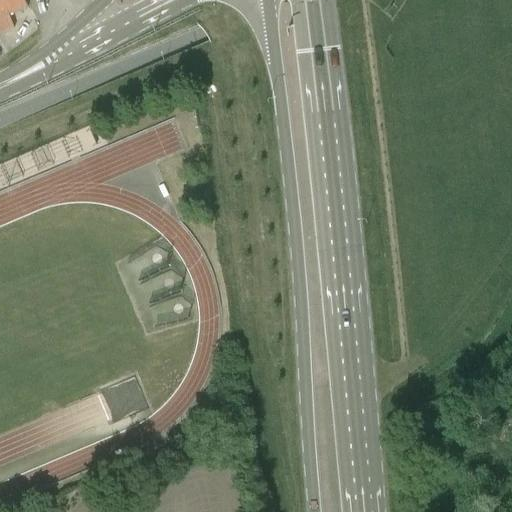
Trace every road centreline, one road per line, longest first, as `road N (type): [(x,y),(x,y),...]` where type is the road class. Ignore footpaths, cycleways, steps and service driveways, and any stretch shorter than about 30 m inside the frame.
road 1 (primary): [(364,511),(312,0)]
road 2 (primary): [(269,0),(317,511)]
road 3 (primary): [(53,60),(186,0)]
